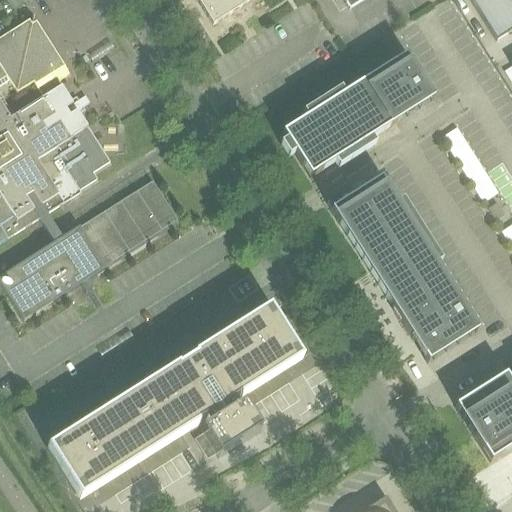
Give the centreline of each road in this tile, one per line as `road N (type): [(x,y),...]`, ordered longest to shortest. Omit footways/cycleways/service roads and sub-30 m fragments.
road 1 (unclassified): [(390,413),(130,0)]
road 2 (unclassified): [(390,413),(265,492)]
